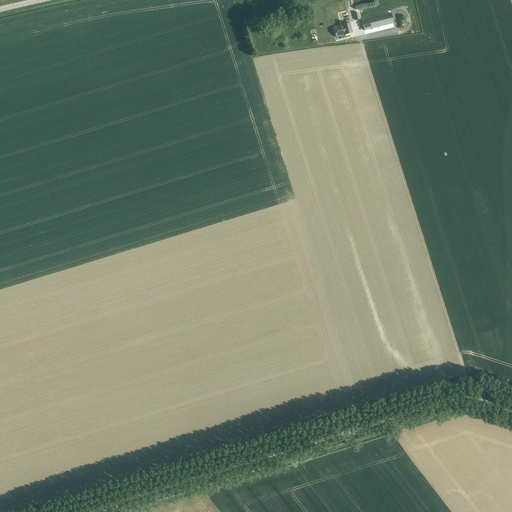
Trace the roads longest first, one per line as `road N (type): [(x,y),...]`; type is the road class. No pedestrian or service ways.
road 1 (unclassified): [(511,410),(460,396),(90,511)]
road 2 (track): [(464,380),(360,43)]
